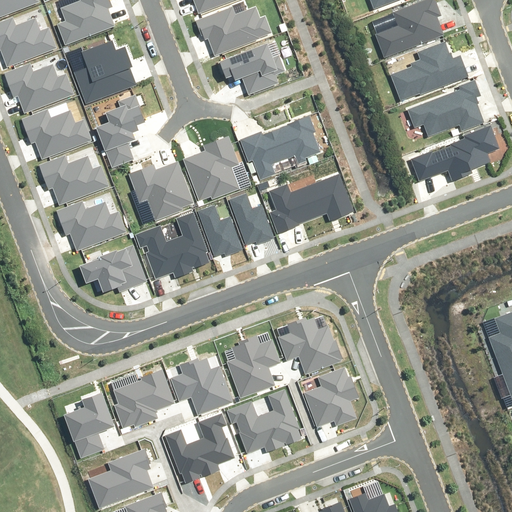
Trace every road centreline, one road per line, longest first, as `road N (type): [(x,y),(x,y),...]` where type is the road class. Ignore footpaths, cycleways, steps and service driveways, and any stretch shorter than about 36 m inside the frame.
road 1 (residential): [(0,167),(48,297),(71,323),(96,332),(140,330),(345,256)]
road 2 (residential): [(231,511),(268,488),(409,437)]
road 3 (residential): [(409,437),(345,256)]
road 4 (residential): [(345,256),(511,192)]
